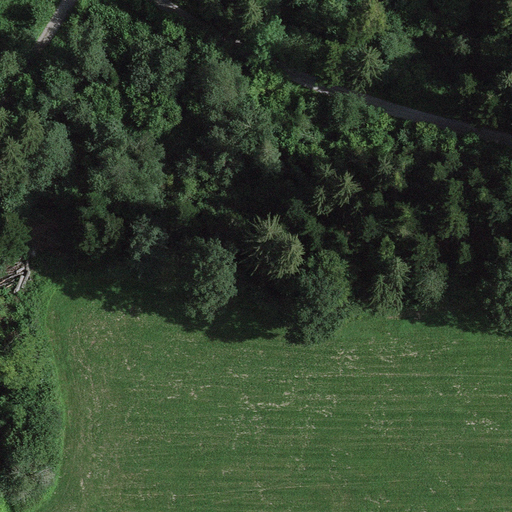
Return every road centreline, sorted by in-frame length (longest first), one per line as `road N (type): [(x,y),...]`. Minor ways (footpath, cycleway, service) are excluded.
road 1 (track): [(511,147),(359,103),(266,60),(168,0)]
road 2 (track): [(0,130),(70,0)]
